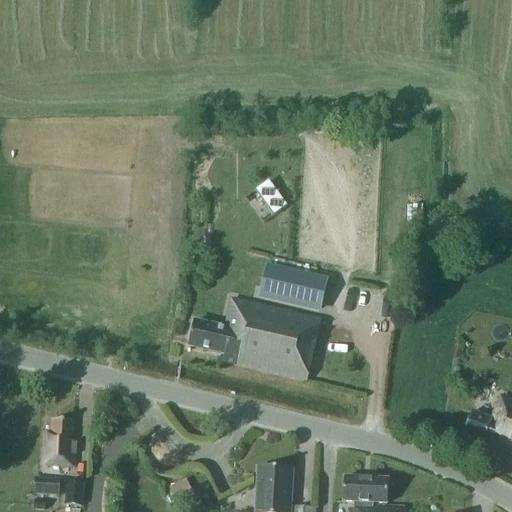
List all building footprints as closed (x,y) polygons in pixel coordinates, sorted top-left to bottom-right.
[(274,217),(288,207),(269,180),(255,190),(274,217)] [(242,255),(240,264),(256,267),(257,261),(258,259),(242,255)] [(274,265),(273,269),(293,273),(293,275),(311,279),(312,273),(274,265)] [(263,296),(305,305),(311,279),(293,275),(293,273),(273,269),(273,270),(269,269),(263,296)] [(224,364),(304,384),(319,323),(231,301),(224,331),(195,324),(188,349),(226,358),(224,364)] [(511,405),(496,399),(487,421),(470,414),(461,436),(491,448),(489,452),(501,457),(503,452),(511,455),(511,405)] [(41,465),(51,465),(50,477),(35,477),(34,492),(59,494),(60,468),(72,468),(73,442),(70,442),(71,421),(48,420),(47,433),(42,433),(41,465)] [(288,511),(292,473),(260,470),(256,511),(288,511)] [(401,511),(401,509),(371,508),(371,504),(384,504),(385,482),(343,480),(342,504),(350,504),(349,511),(401,511)] [(64,506),(82,508),(84,484),(67,482),(64,506)] [(33,502),(32,511),(41,511),(44,511),(45,503),(33,502)]
